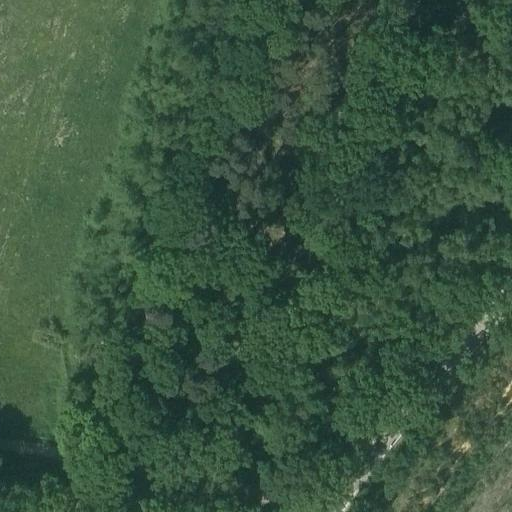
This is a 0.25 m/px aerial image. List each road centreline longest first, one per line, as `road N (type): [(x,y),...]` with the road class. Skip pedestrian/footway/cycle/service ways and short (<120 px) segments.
road 1 (tertiary): [(333,511),(511,294)]
road 2 (track): [(186,478),(0,448)]
road 3 (track): [(312,511),(186,478)]
